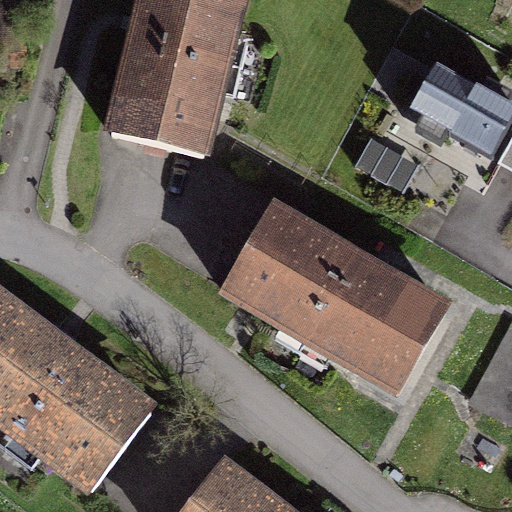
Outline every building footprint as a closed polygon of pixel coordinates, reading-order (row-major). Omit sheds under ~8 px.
[(0,0),(0,53),(14,53),(10,0),(0,0)] [(147,0),(114,127),(214,153),(253,0),(147,0)] [(416,44),(381,102),(476,159),(511,101),(416,44)] [(274,218),(220,318),(404,416),(458,315),(274,218)] [(159,422),(0,301),(0,439),(93,510),(159,422)] [(511,333),(468,411),(511,435),(511,333)] [(273,511),(223,475),(195,511),(273,511)]
